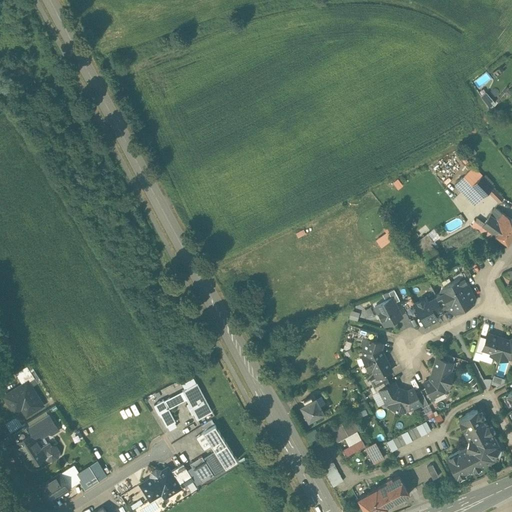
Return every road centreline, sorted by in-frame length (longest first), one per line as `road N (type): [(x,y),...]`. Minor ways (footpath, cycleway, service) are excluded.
road 1 (secondary): [(326,511),(50,0)]
road 2 (residential): [(511,249),(487,280),(483,312),(410,344)]
